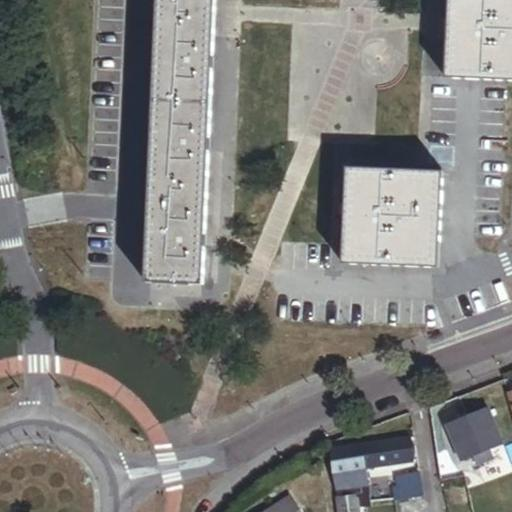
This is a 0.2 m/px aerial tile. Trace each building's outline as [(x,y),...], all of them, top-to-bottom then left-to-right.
[(204,286),(215,0),(159,0),(148,283),(204,286)] [(511,81),(511,0),(451,0),(448,79),(511,81)] [(440,268),(444,174),(350,169),(346,263),(440,268)] [(494,447),(481,411),(444,424),(457,460),(469,456),(484,450),(494,447)] [(374,467),(410,462),(406,439),(330,448),(326,449),(331,493),(363,488),(362,480),(375,478),(374,467)] [(472,465),(487,459),(484,450),(469,456),(472,465)] [(415,498),(412,476),(384,480),(388,502),(415,498)] [(355,511),(355,510),(366,509),(363,488),(331,493),(333,511),(355,511)] [(290,511),(283,499),(260,511),(290,511)]
